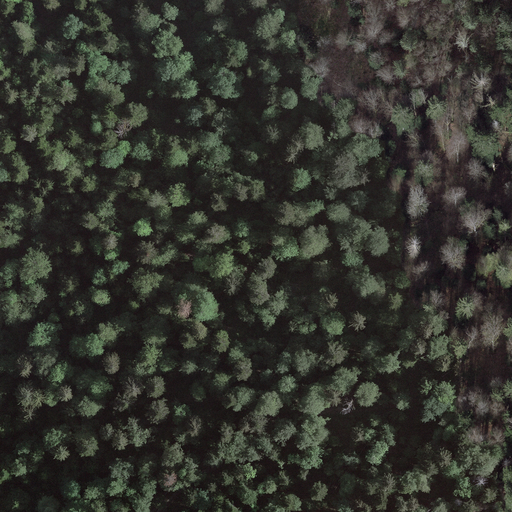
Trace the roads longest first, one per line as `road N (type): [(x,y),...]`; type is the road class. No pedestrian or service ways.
road 1 (track): [(106,511),(156,425),(254,322),(306,287),(497,198)]
road 2 (track): [(156,511),(193,475),(313,409),(508,384)]
